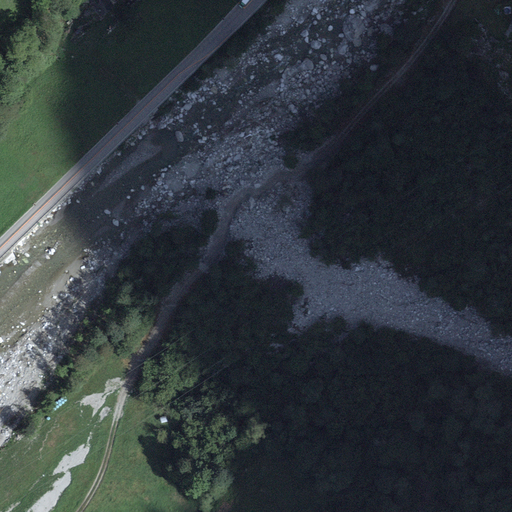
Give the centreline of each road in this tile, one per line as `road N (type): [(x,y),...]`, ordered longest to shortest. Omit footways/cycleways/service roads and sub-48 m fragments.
road 1 (track): [(280,187),(250,211),(155,333),(78,511)]
road 2 (tertiary): [(0,249),(252,0)]
road 3 (track): [(454,0),(347,130),(280,187)]
road 4 (unknown): [(201,53),(280,187)]
